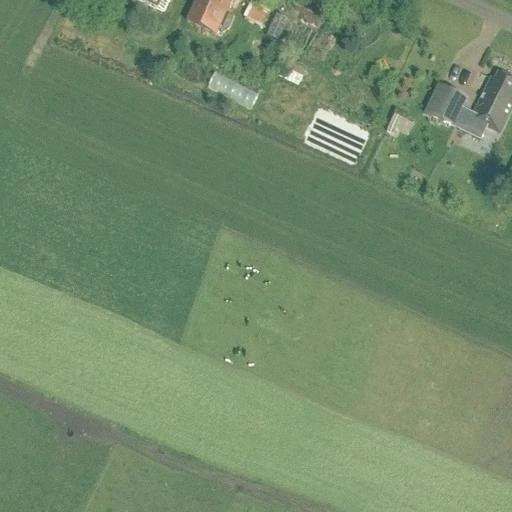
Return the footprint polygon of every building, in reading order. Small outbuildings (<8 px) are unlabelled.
[(134,0),(134,2),(163,15),(170,0),(134,0)] [(218,40),(236,0),(199,0),(187,26),(218,40)] [(501,117),(511,93),(511,82),(498,76),(494,84),(489,82),(470,122),(499,136),(507,119),(501,117)] [(299,97),(304,88),(290,80),(285,90),(299,97)] [(457,97),(439,88),(425,117),(444,126),(452,109),(457,97)] [(511,200),(511,159),(510,159),(494,193),(511,200)]
